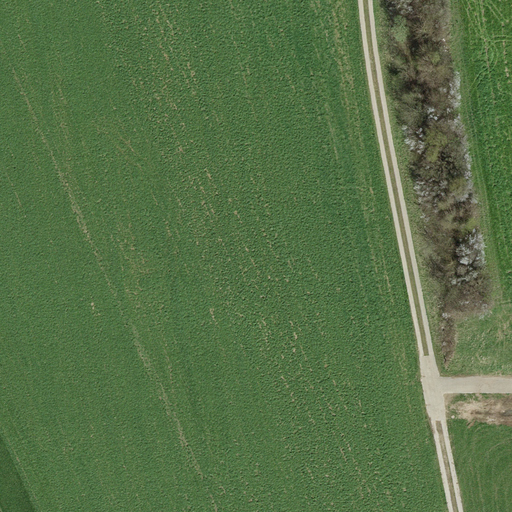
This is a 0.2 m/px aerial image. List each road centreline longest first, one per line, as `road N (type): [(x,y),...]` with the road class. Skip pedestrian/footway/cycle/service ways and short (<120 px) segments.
road 1 (motorway): [(511,492),(0,454)]
road 2 (track): [(365,0),(432,385)]
road 3 (track): [(453,511),(432,385)]
